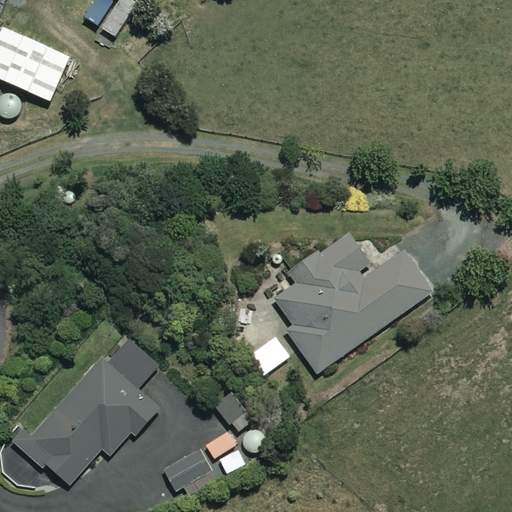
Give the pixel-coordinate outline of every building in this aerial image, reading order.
[(12,0),(0,0),(0,29),(12,0)] [(119,41),(141,10),(126,0),(105,32),(119,41)] [(378,274),(354,240),(296,280),(302,288),(277,306),(325,375),(437,296),(408,253),(378,274)] [(294,362),(279,341),(252,359),(266,380),(294,362)] [(162,413),(107,363),(36,441),(57,460),(50,467),(76,490),(104,459),(113,467),(162,413)] [(267,427),(243,436),(253,462),(277,453),(267,427)] [(219,477),(205,452),(168,472),(182,498),(219,477)] [(242,453),(221,462),(229,481),(250,472),(242,453)]
